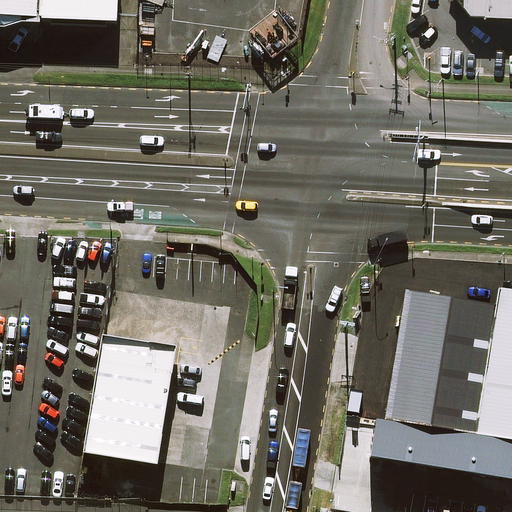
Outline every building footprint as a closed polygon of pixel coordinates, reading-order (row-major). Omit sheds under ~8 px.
[(0,0),(0,14),(120,17),(119,0),(0,0)] [(511,0),(463,0),(470,7),(480,8),(511,9),(511,0)] [(489,300),(404,287),(383,417),(468,431),(489,300)] [(511,293),(499,291),(476,435),(511,441),(511,293)] [(176,351),(102,339),(83,457),(157,469),(176,351)] [(470,442),(382,428),(373,488),(460,502),(470,442)]
